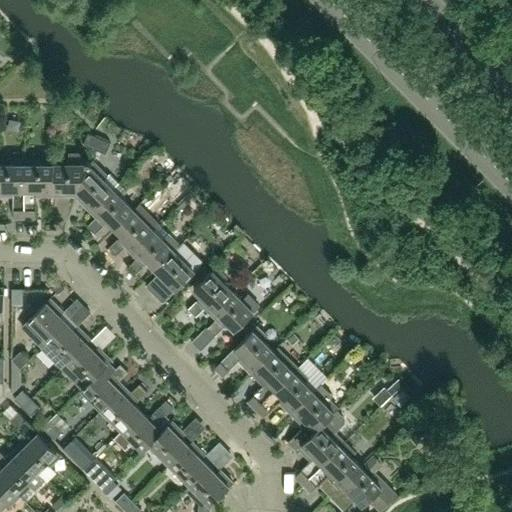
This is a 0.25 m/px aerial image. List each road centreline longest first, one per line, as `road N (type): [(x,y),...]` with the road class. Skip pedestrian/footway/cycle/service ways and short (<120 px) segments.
road 1 (residential): [(272,463),(64,254),(0,251)]
road 2 (primary): [(328,0),(511,185)]
road 3 (primary): [(511,93),(418,0)]
